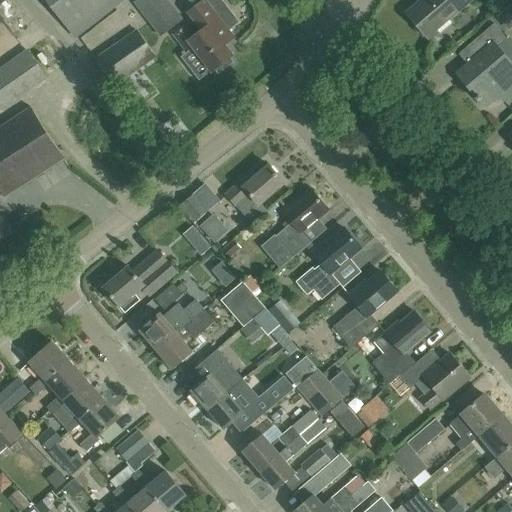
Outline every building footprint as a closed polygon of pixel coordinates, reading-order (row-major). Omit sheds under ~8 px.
[(45,0),(75,38),(123,0),(45,0)] [(139,0),(134,4),(160,37),(182,20),(165,0),(139,0)] [(186,25),(174,35),(187,53),(194,48),(212,71),(214,69),(217,73),(233,61),(230,57),(232,55),(225,45),(233,38),(228,31),(240,22),(222,0),(204,0),(189,12),(202,30),(195,36),(186,25)] [(423,0),(407,14),(433,44),(442,37),(435,29),(469,0),(423,0)] [(457,74),(486,108),(499,96),(503,101),(511,93),(511,65),(498,48),(507,40),(494,24),(466,48),(475,59),(457,74)] [(113,87),(155,58),(137,32),(95,60),(113,87)] [(0,111),(46,80),(27,52),(0,71),(0,111)] [(31,109),(0,128),(0,194),(3,198),(63,159),(31,109)] [(276,204),(267,211),(260,203),(284,183),(269,165),(256,177),(252,172),(226,195),(236,207),(237,207),(252,224),(265,213),(271,220),(278,214),(275,210),(279,206),(276,204)] [(265,251),(270,257),(279,268),(311,242),(310,241),(308,242),(301,233),(328,210),(311,189),(292,205),(290,204),(282,211),(292,223),(275,237),(278,241),(265,251)] [(194,196),(180,208),(193,223),(207,211),(194,196)] [(204,221),(217,235),(229,225),(217,210),(204,221)] [(0,237),(8,232),(0,220),(0,237)] [(332,273),(361,249),(344,228),(325,244),(322,241),(312,251),(321,262),(314,268),(313,266),(296,281),(307,294),(313,289),(322,298),(340,283),(332,273)] [(226,262),(240,250),(234,243),(220,255),(226,262)] [(150,297),(177,274),(158,250),(132,271),(129,267),(104,288),(125,312),(139,300),(134,295),(143,288),(150,297)] [(378,324),(370,315),(398,292),(380,271),(360,288),(359,286),(348,295),(358,307),(333,328),(351,348),(378,324)] [(248,279),(242,284),(251,294),(261,285),(256,280),(252,284),(248,279)] [(265,310),(251,294),(242,284),(242,283),(220,302),(243,328),(254,319),(264,310),(265,310)] [(173,285),(155,301),(163,311),(181,295),(173,285)] [(159,311),(139,328),(156,348),(201,310),(202,309),(195,301),(184,310),(179,304),(164,317),(159,311)] [(201,310),(156,348),(172,367),(192,350),(205,339),(200,334),(213,323),(201,310)] [(264,310),(254,319),(264,332),(268,336),(278,327),(264,310)] [(385,354),(374,363),(390,383),(416,362),(408,352),(431,332),(414,312),(396,327),(394,325),(385,332),(374,341),(385,354)] [(45,381),(69,360),(52,341),(28,363),(41,377),(29,388),(36,395),(48,384),(45,381)] [(217,348),(190,371),(199,382),(191,389),(207,408),(243,379),(242,378),(239,380),(224,363),(227,361),(217,348)] [(422,357),(400,375),(412,388),(415,385),(424,395),(421,398),(430,408),(442,398),(444,399),(470,377),(449,353),(442,360),(432,368),(422,357)] [(62,401),(86,379),(69,360),(45,381),(48,384),(58,396),(47,407),(53,414),(65,403),(62,401)] [(318,370),(296,388),(321,417),(342,399),(318,370)] [(243,379),(207,408),(224,428),(232,420),(244,410),(251,404),(261,416),(293,388),(284,377),(259,398),(243,379)] [(0,404),(7,412),(30,391),(18,378),(0,394),(0,404)] [(79,419),(103,398),(86,379),(62,401),(65,403),(76,415),(63,426),(70,433),(82,422),(79,419)] [(356,405),(367,423),(391,409),(380,391),(356,405)] [(480,435),(503,416),(484,395),(450,424),(462,438),(456,443),(462,451),(480,435)] [(79,419),(82,422),(93,435),(81,445),(87,453),(100,441),(97,438),(120,417),(103,398),(79,419)] [(0,451),(21,433),(0,410),(0,451)] [(511,444),(511,427),(503,416),(480,435),(498,456),(511,444)] [(416,454),(445,429),(436,419),(407,443),(416,454)] [(298,455),(312,442),(325,431),(318,422),(300,437),(299,436),(259,471),(275,490),(295,473),(287,464),(298,455)] [(242,451),(259,471),(299,436),(292,429),(278,440),(278,439),(271,445),(262,434),(242,451)] [(138,432),(117,450),(127,462),(148,444),(138,432)] [(507,467),(511,472),(511,444),(498,456),(486,467),(495,477),(507,467)] [(330,462),(321,451),(302,467),(311,478),(330,462)] [(330,464),(312,479),(322,491),(340,475),(330,464)] [(150,484),(140,472),(133,478),(142,490),(146,487),(167,511),(186,495),(165,470),(150,484)] [(332,499),(339,507),(364,485),(357,477),(332,499)] [(339,507),(332,511),(351,511),(376,491),(368,481),(364,485),(339,507)] [(142,490),(131,500),(121,488),(114,494),(124,506),(127,503),(134,511),(166,511),(167,511),(146,487),(142,490)] [(294,511),(329,511),(314,495),(294,511)] [(390,511),(391,511),(381,499),(365,511),(390,511)] [(435,511),(426,501),(413,511),(435,511)] [(116,511),(108,511),(102,504),(95,510),(95,511),(134,511),(127,503),(124,506),(116,511)]
